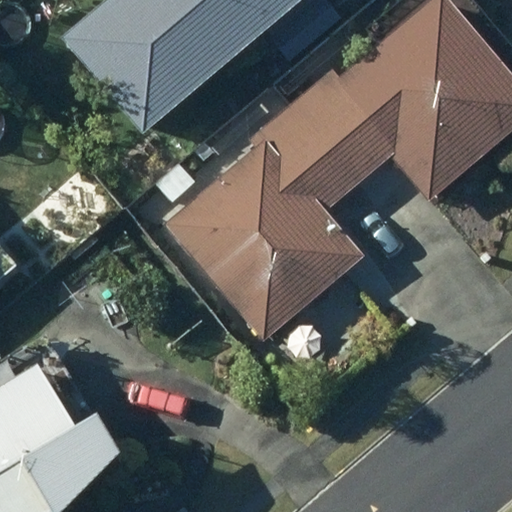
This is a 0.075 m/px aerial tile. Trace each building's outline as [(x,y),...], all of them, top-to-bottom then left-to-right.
[(111,0),(57,46),(139,142),(304,0),(111,0)] [(285,109),(354,189),(387,160),(427,206),(511,132),(511,90),(433,0),(430,0),(336,81),(328,72),(285,109)] [(246,143),(254,152),(162,232),(261,346),(358,262),(320,218),(354,189),(285,109),(246,143)] [(175,168),(152,188),(169,206),(192,186),(175,168)] [(0,511),(64,511),(107,470),(83,428),(65,438),(31,377),(11,388),(0,369),(0,511)]
